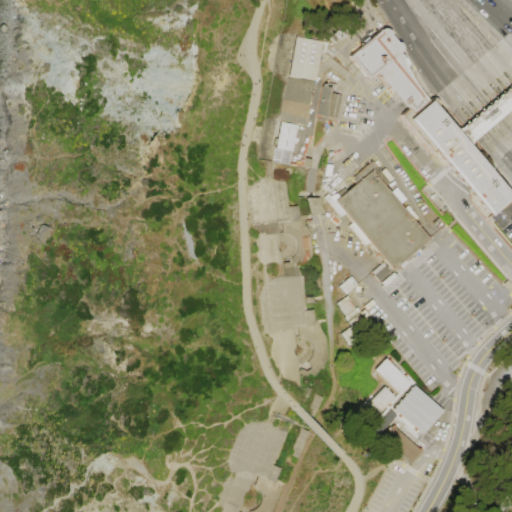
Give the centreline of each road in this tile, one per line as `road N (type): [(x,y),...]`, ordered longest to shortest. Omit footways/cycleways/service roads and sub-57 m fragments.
road 1 (secondary): [(426,511),(456,451),(470,376),(511,328)]
road 2 (motorway): [(382,0),(511,158)]
road 3 (motorway): [(396,0),(511,145)]
road 4 (motorway): [(380,0),(480,141)]
road 5 (motorway): [(400,0),(511,132)]
road 6 (motorway): [(422,0),(511,104)]
